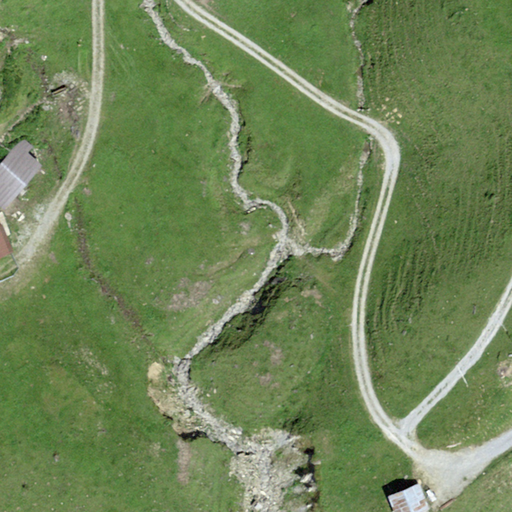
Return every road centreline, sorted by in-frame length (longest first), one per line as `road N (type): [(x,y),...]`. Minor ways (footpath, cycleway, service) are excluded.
road 1 (track): [(181,0),(288,77),(378,128),(392,149),(357,328)]
road 2 (track): [(31,240),(89,141),(101,86),(97,0)]
road 3 (track): [(357,328),(363,386),(392,434),(424,457),(475,460),(511,435)]
road 4 (track): [(511,287),(460,365),(392,434)]
